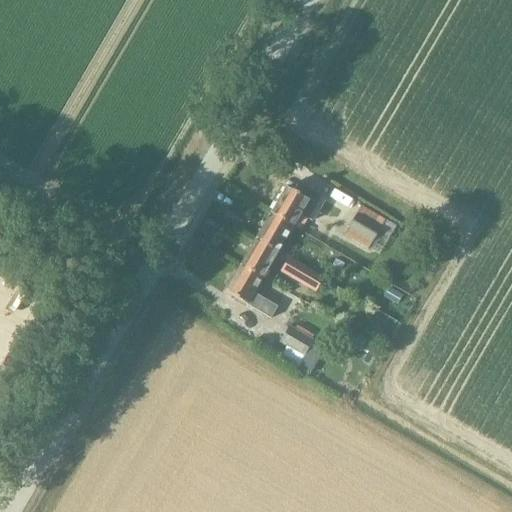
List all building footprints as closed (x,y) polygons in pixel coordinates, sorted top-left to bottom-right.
[(305,191),(302,198),(282,186),(267,213),(292,227),(299,215),(307,220),(319,199),(305,191)] [(277,253),(292,227),(267,213),(252,239),(277,253)] [(377,227),(352,213),(344,227),(368,241),(377,227)] [(262,280),(277,253),(252,239),(237,266),(262,280)] [(338,275),(345,264),(328,255),(322,266),(338,275)] [(254,295),(262,280),(237,266),(222,292),(244,305),(244,304),(255,311),(267,318),(274,306),(254,295)] [(314,291),(321,280),(303,269),(296,280),(314,291)] [(287,326),(278,344),(302,357),(308,346),(318,352),(322,345),(312,340),(311,339),(313,336),(296,326),(293,330),(287,326)]
